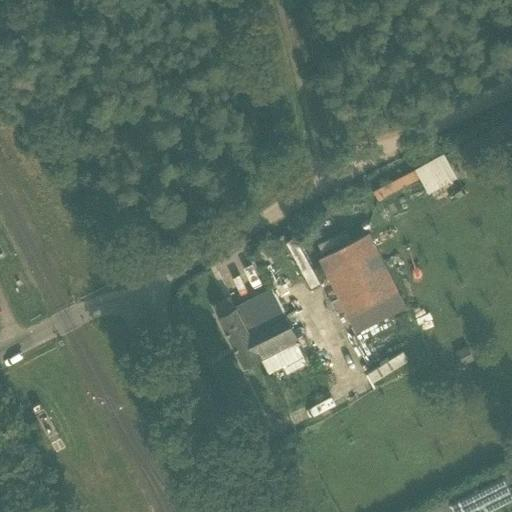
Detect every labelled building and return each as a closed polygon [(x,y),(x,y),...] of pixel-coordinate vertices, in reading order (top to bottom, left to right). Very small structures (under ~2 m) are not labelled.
[(511,147),(511,117),(493,128),(505,151),(511,147)] [(443,151),(414,167),(427,192),(457,176),(443,151)] [(419,178),(415,170),(373,191),(378,200),(419,178)] [(317,245),(321,253),(351,239),(346,231),(317,245)] [(318,258),(356,332),(406,306),(369,233),(318,258)] [(272,290),(219,316),(245,367),(261,359),(270,375),(306,357),(297,340),(272,290)] [(467,346),(455,353),(462,365),(474,359),(467,346)] [(289,486),(303,478),(297,466),(283,473),(289,486)] [(450,505),(453,511),(488,511),(511,500),(511,495),(503,478),(450,505)]
